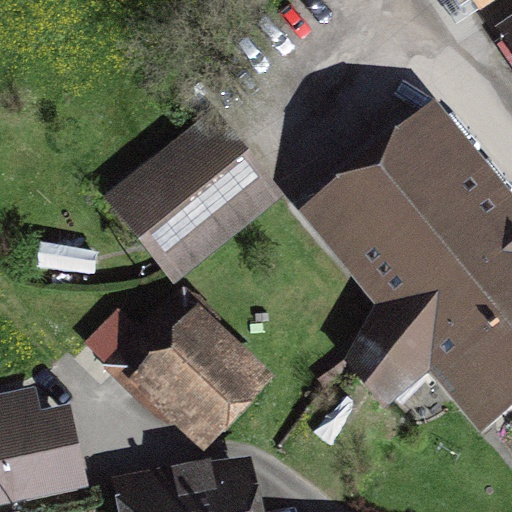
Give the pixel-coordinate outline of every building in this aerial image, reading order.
[(453,0),(459,9),(472,0),(453,0)] [(173,266),(265,193),(213,128),(151,178),(167,197),(137,221),(173,266)] [(440,349),(486,404),(511,382),(511,231),(429,131),(329,213),(408,310),(376,342),(371,337),(350,357),(391,399),(440,349)] [(115,367),(142,394),(197,338),(212,323),(184,295),(115,367)] [(244,380),(197,338),(142,394),(169,419),(184,403),(204,422),(244,380)] [(0,493),(74,477),(62,420),(0,433),(0,493)] [(211,476),(209,466),(132,481),(138,511),(247,511),(238,470),(211,476)]
